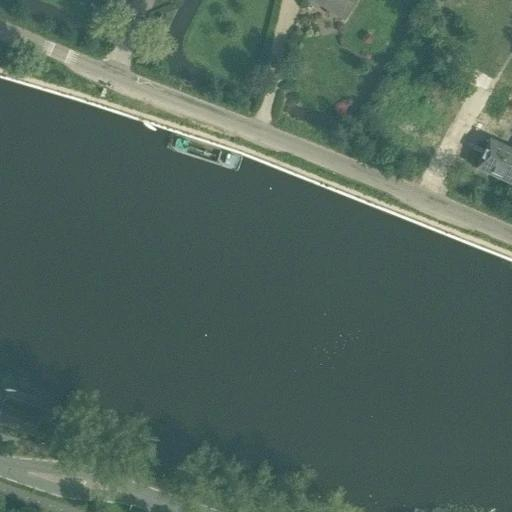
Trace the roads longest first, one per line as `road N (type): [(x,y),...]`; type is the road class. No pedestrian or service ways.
road 1 (tertiary): [(511,233),(107,79),(0,30)]
road 2 (secondary): [(140,498),(78,469),(0,462)]
road 3 (secondary): [(0,465),(75,496),(140,498)]
